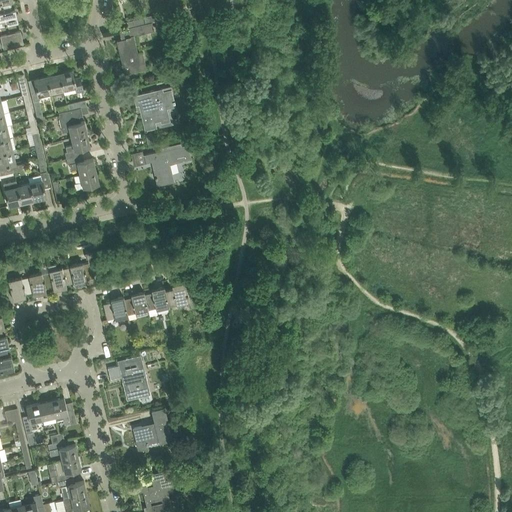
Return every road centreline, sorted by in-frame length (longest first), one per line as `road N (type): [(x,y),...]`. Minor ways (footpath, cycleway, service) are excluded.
road 1 (residential): [(0,232),(117,203),(131,192),(90,46)]
road 2 (residential): [(116,511),(87,375),(79,368)]
road 3 (residential): [(33,381),(22,321),(28,311),(91,294)]
